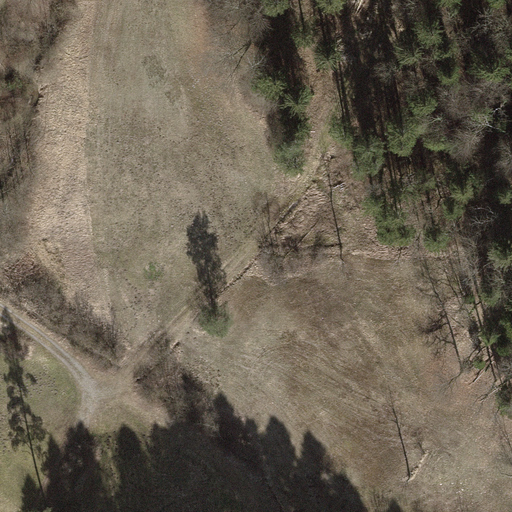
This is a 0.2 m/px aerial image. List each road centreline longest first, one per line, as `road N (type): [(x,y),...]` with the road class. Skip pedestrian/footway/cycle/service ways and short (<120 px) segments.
road 1 (track): [(112,394),(291,208),(386,0)]
road 2 (track): [(0,315),(53,345),(89,394),(42,511)]
road 3 (track): [(89,394),(135,394),(207,437),(278,511)]
